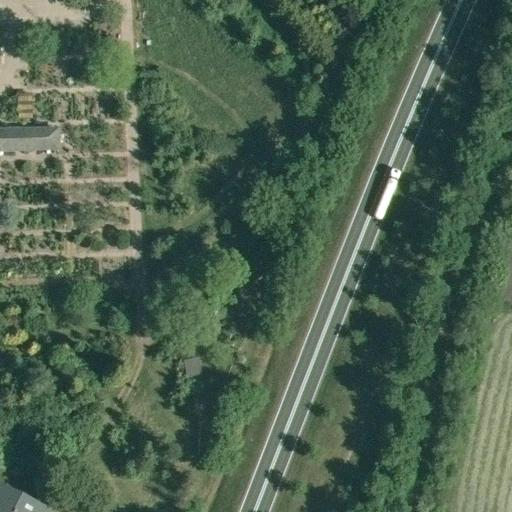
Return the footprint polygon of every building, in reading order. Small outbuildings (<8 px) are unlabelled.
[(22,93),(23,107),(35,106),(34,92),(22,93)] [(0,129),(0,153),(60,152),(60,128),(0,129)] [(236,267),(236,248),(216,247),(215,267),(236,267)] [(213,319),(200,326),(207,337),(219,330),(213,319)] [(198,359),(184,362),(188,385),(202,383),(198,359)] [(209,392),(193,394),(195,412),(211,410),(209,392)] [(0,511),(54,511),(0,484),(0,511)]
